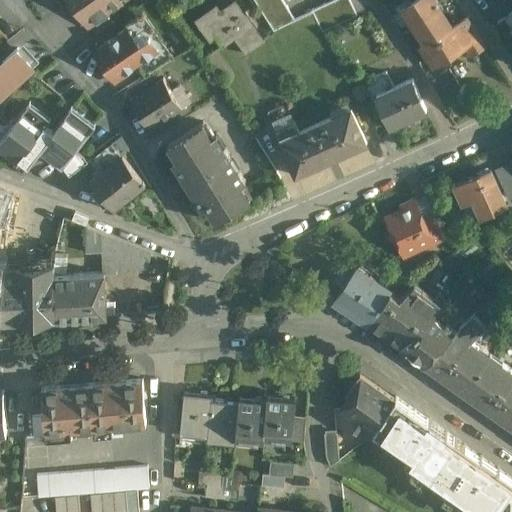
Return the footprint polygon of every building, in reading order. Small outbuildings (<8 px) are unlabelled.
[(66,0),(86,29),(127,0),(66,0)] [(294,23),(280,0),(254,0),(253,1),(273,34),(294,23)] [(347,0),(338,0),(310,13),(311,15),(312,14),(321,34),(356,18),(347,0)] [(451,29),(432,0),(414,0),(401,8),(402,9),(424,44),(422,45),(435,66),(465,47),(453,28),(451,29)] [(263,42),(235,3),(220,13),(204,24),(214,38),(222,49),(237,38),(247,52),(244,55),(245,56),(265,42),(264,41),(263,42)] [(214,5),(192,20),(208,43),(214,38),(204,24),(220,13),(214,5)] [(511,30),(509,27),(511,24),(511,14),(492,28),(511,55),(511,30)] [(484,48),(466,19),(453,28),(465,47),(471,56),(484,48)] [(129,30),(93,55),(113,83),(134,69),(158,52),(158,51),(148,37),(139,44),(129,30)] [(158,52),(134,69),(141,79),(149,75),(172,60),(163,48),(158,51),(158,52)] [(17,50),(0,65),(0,96),(30,69),(32,67),(17,50)] [(449,69),(428,82),(440,101),(461,88),(449,69)] [(386,72),(365,82),(371,97),(375,96),(393,88),(386,72)] [(141,79),(127,88),(133,98),(155,84),(149,75),(141,79)] [(133,98),(130,100),(148,128),(181,107),(163,79),(155,84),(133,98)] [(393,88),(375,96),(389,127),(390,127),(389,125),(410,116),(411,117),(426,110),(412,79),(393,88)] [(52,130),(21,105),(3,130),(0,134),(0,148),(17,162),(19,158),(28,165),(40,151),(62,168),(89,132),(67,114),(52,130)] [(298,132),(279,140),(295,174),(366,142),(350,108),(298,132)] [(291,117),(273,126),(279,140),(298,132),(291,117)] [(212,136),(203,122),(167,144),(176,159),(172,161),(201,209),(205,206),(214,221),(250,199),(241,184),(245,182),(216,134),(212,136)] [(121,137),(94,158),(104,170),(122,157),(129,150),(121,137)] [(84,151),(62,168),(70,178),(92,160),(84,151)] [(144,184),(122,157),(104,170),(91,181),(113,209),(144,184)] [(490,169),(453,186),(461,203),(474,200),(481,217),(506,205),(490,169)] [(16,196),(0,189),(0,241),(7,243),(8,227),(16,196)] [(415,203),(386,216),(391,227),(392,227),(389,236),(397,240),(404,254),(433,241),(423,219),(415,203)] [(434,214),(423,219),(433,241),(444,236),(434,214)] [(102,232),(87,227),(86,252),(102,251),(102,232)] [(126,242),(102,232),(102,251),(103,272),(104,272),(127,271),(127,266),(126,242)] [(150,251),(126,242),(127,266),(148,268),(150,251)] [(55,262),(5,265),(0,308),(0,321),(55,318),(53,275),(54,275),(55,262)] [(390,290),(356,267),(335,299),(368,321),(390,290)] [(54,275),(53,275),(55,318),(106,315),(104,272),(103,272),(54,275)] [(414,285),(399,297),(390,290),(368,321),(368,322),(400,344),(433,316),(444,307),(414,285)] [(433,316),(400,344),(438,371),(471,339),(486,325),(474,313),(455,332),(447,324),(443,327),(433,316)] [(511,368),(471,339),(438,371),(489,407),(511,373),(511,368)] [(511,373),(489,407),(511,423),(511,373)] [(393,396),(366,377),(359,387),(354,383),(340,404),(357,416),(354,421),(357,423),(360,418),(373,427),(396,394),(395,393),(393,396)] [(142,378),(90,382),(94,429),(123,427),(123,421),(145,419),(142,378)] [(90,382),(43,386),(47,433),(72,431),(71,425),(93,423),(94,429),(90,382)] [(212,391),(184,388),(180,429),(208,431),(207,435),(208,435),(212,391)] [(239,398),(213,395),(213,391),(212,391),(208,435),(236,438),(240,394),(239,394),(239,398)] [(266,397),(240,394),(236,438),(237,433),(263,436),(268,392),(267,392),(266,397)] [(295,395),(268,392),(263,436),(264,436),(264,432),(291,435),(294,411),(295,395)] [(455,435),(396,394),(373,427),(408,451),(405,456),(429,473),(455,435)] [(44,411),(32,412),(33,432),(45,431),(44,411)] [(306,412),(294,411),(291,435),(304,436),(306,412)] [(337,426),(324,428),(326,450),(330,461),(340,453),(337,426)] [(492,511),(509,489),(511,484),(511,474),(455,435),(429,473),(485,511),(492,511)] [(294,457),(270,455),(269,468),(285,469),(293,470),(294,457)] [(146,459),(44,467),(46,488),(148,480),(146,459)] [(223,467),(200,465),(199,477),(207,478),(207,477),(222,479),(223,467)] [(269,468),(263,467),(262,478),(284,481),(285,469),(269,468)] [(222,479),(207,477),(207,478),(206,489),(230,492),(231,479),(222,479)] [(138,482),(126,483),(128,506),(140,505),(138,482)] [(126,483),(114,484),(116,507),(128,506),(126,483)] [(114,484),(103,485),(104,508),(116,507),(114,484)] [(103,485),(91,486),(93,509),(104,508),(103,485)] [(79,487),(67,488),(69,511),(81,510),(79,487)] [(67,488),(56,489),(57,511),(69,511),(67,488)] [(213,511),(215,502),(192,500),(190,511),(213,511)] [(235,511),(237,505),(215,502),(213,511),(235,511)] [(270,502),(269,504),(259,503),(258,511),(280,511),(281,504),(270,502)] [(258,507),(237,505),(235,511),(258,511),(259,503),(258,503),(258,507)]
